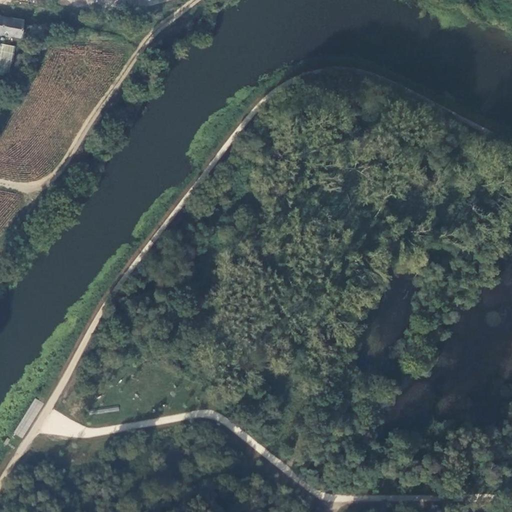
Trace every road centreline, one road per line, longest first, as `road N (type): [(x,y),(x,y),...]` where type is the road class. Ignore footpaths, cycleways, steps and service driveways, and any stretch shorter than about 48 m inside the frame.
road 1 (track): [(511,500),(338,502),(195,414),(64,430)]
road 2 (track): [(0,181),(56,181),(141,36),(199,0)]
road 3 (track): [(141,36),(11,16)]
